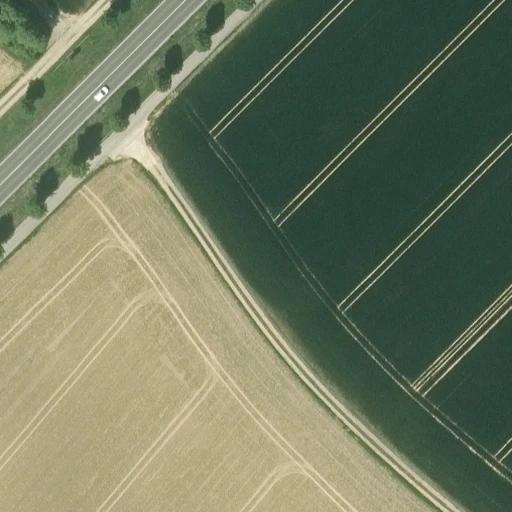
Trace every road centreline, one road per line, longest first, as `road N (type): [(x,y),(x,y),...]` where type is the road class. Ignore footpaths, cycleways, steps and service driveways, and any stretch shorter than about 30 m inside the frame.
road 1 (track): [(123,137),(252,318),(444,511)]
road 2 (track): [(0,258),(259,0)]
road 3 (secondary): [(0,188),(189,0)]
road 4 (track): [(0,109),(108,0)]
